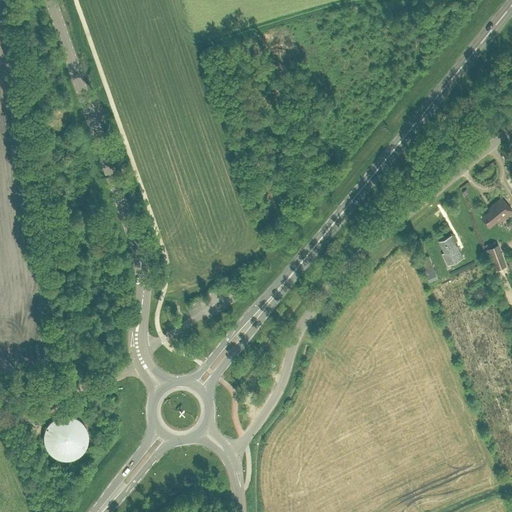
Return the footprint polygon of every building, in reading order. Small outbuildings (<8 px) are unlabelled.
[(39,125),(47,123),(46,116),(38,118),(39,125)] [(500,221),(511,211),(511,209),(502,197),(492,205),(494,207),(482,217),(490,226),(498,219),(500,221)] [(447,265),(463,257),(458,245),(457,246),(451,234),(439,240),(445,252),(442,253),(447,265)] [(507,265),(499,243),(485,248),(493,270),(507,265)] [(429,281),(438,277),(429,255),(420,259),(429,281)] [(43,435),(42,437),(43,440),(43,442),(43,444),(44,446),(45,448),(46,450),(48,452),(49,453),(51,455),(53,456),(54,457),(56,458),(59,459),(61,460),(63,460),(65,460),(67,460),(70,460),(72,459),(74,458),(76,457),(78,456),(80,455),(81,453),(83,452),(84,450),(85,448),(86,446),(87,444),(87,442),(88,440),(88,437),(88,435),(87,433),(87,431),(86,429),(85,427),(84,425),(83,423),(81,421),(80,420),(78,418),(76,417),(74,416),(72,416),(70,415),(67,415),(65,415),(63,415),(61,415),(59,416),(56,416),(54,417),(53,418),(51,420),(49,421),(48,423),(46,425),(45,427),(44,429),(43,431),(43,433),(43,435)]
